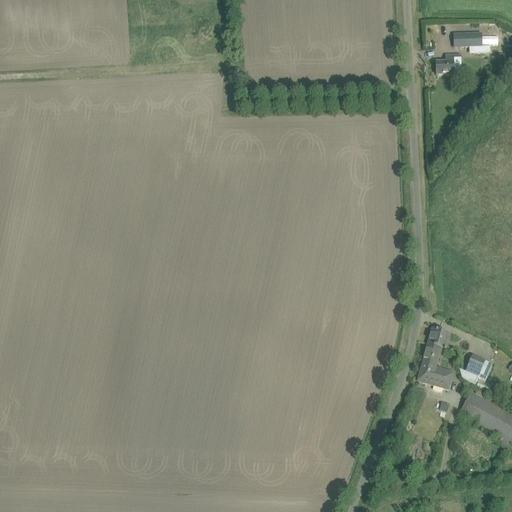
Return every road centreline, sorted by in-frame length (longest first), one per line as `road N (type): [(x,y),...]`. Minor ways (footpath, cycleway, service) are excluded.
road 1 (unclassified): [(351,511),(418,309),(411,103)]
road 2 (unclassified): [(242,107),(411,103)]
